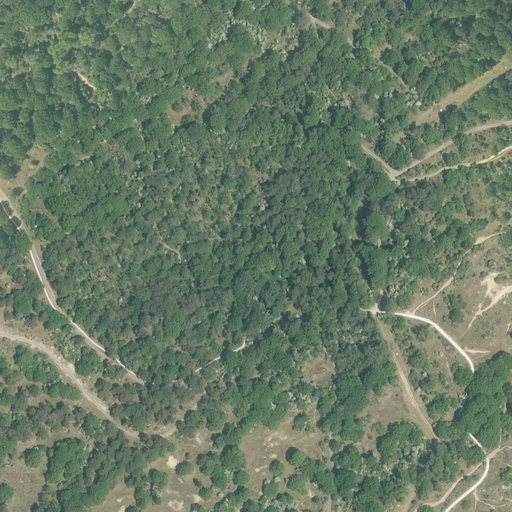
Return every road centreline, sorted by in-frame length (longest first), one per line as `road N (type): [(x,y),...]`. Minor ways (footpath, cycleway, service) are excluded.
road 1 (unknown): [(511,147),(395,181),(350,138),(320,71),(305,0)]
road 2 (track): [(0,327),(34,339),(119,424),(144,435),(159,434),(195,406),(206,391),(200,374)]
road 3 (track): [(152,169),(163,142),(220,113),(276,67),(312,18)]
road 4 (track): [(405,511),(439,453),(372,309)]
road 5 (unknown): [(511,381),(496,451),(439,502),(414,511)]
road 6 (track): [(363,147),(356,165),(358,267),(372,309)]
road 7 (track): [(2,197),(18,197),(133,132)]
road 8 (track): [(392,145),(511,68)]
road 9 (track): [(487,0),(376,55)]
